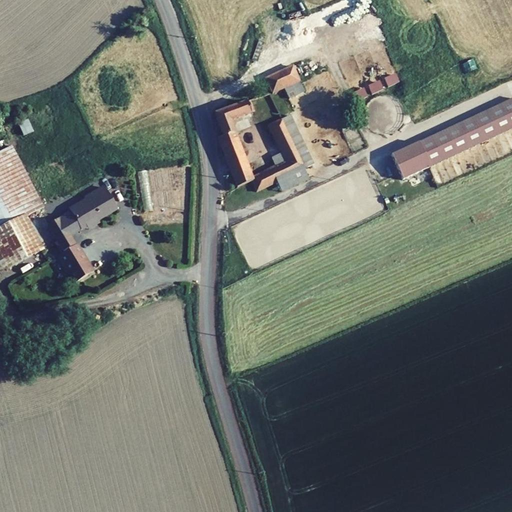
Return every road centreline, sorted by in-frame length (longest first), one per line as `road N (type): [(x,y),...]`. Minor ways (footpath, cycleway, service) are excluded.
road 1 (tertiary): [(161,0),(202,122),(210,191),(207,337),(254,511)]
road 2 (unknown): [(210,207),(309,180),(439,119),(511,97)]
